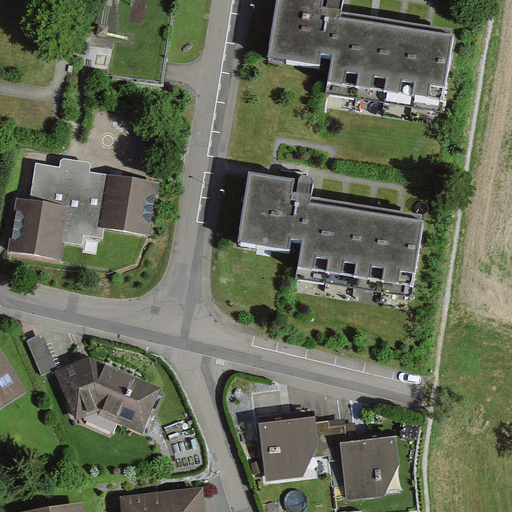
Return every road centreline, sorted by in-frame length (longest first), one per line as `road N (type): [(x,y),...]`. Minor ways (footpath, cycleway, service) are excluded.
road 1 (residential): [(182,334),(184,259),(225,0)]
road 2 (residential): [(182,334),(432,393)]
road 3 (residential): [(246,511),(182,334)]
road 4 (residential): [(0,291),(182,334)]
